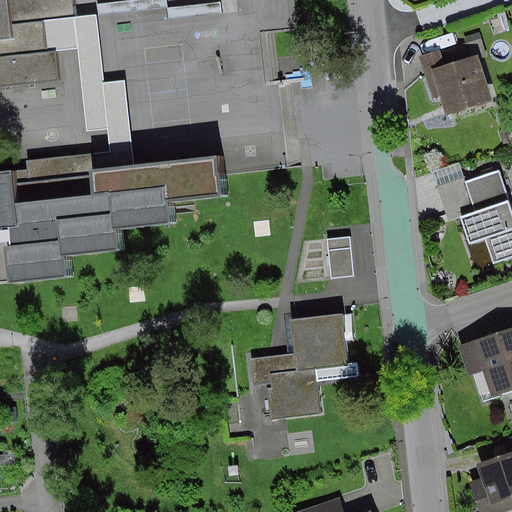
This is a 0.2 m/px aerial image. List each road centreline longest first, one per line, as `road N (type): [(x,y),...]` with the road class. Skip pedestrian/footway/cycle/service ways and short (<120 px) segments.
road 1 (residential): [(410,328),(378,32)]
road 2 (residential): [(431,511),(410,328)]
road 3 (residential): [(48,511),(28,344)]
